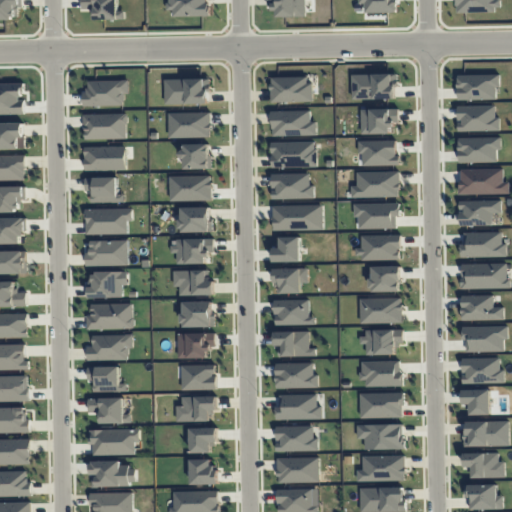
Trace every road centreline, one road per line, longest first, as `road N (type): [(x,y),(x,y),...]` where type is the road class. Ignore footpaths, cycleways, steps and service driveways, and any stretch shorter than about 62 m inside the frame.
road 1 (residential): [(428,0),(439,511)]
road 2 (residential): [(0,53),(511,43)]
road 3 (residential): [(55,0),(64,511)]
road 4 (residential): [(250,511),(242,0)]
